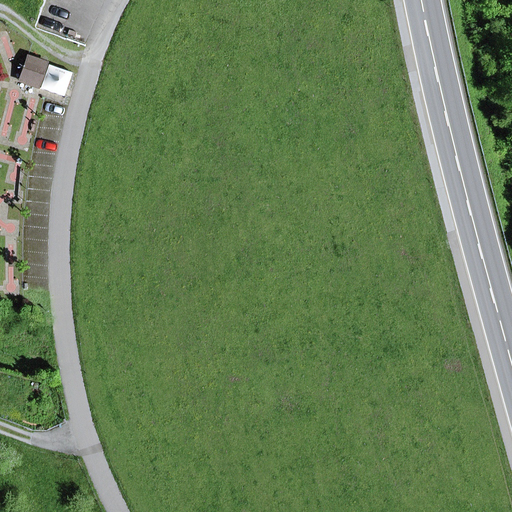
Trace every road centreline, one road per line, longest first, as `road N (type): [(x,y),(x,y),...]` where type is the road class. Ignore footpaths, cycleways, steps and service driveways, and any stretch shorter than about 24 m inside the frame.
road 1 (residential): [(120,0),(93,60),(64,197),(59,301),(86,438)]
road 2 (primary): [(422,0),(511,365)]
